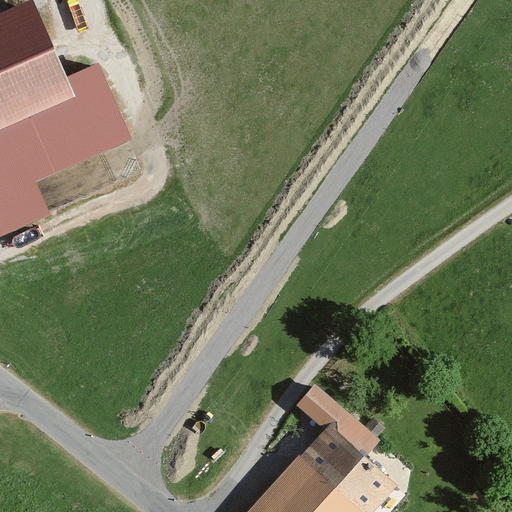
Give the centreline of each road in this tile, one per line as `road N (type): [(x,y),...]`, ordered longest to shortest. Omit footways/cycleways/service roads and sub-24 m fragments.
road 1 (unclassified): [(464,0),(124,476)]
road 2 (residential): [(211,511),(351,325),(511,205)]
road 3 (track): [(83,0),(126,83),(155,178),(140,194),(0,249)]
road 4 (unclassified): [(0,377),(124,476)]
